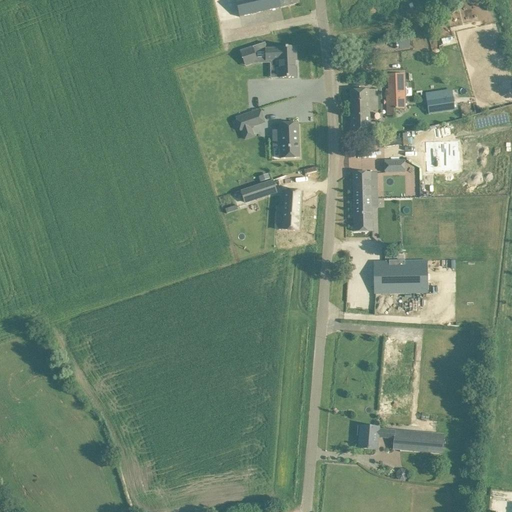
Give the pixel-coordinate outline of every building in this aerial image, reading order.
[(215,0),(203,0),(208,22),(220,19),(215,0)] [(235,0),(239,16),(289,5),(299,3),(298,0),(235,0)] [(279,46),(267,47),(268,59),(280,58),(281,76),(298,75),(297,64),(296,64),(295,57),(298,57),(297,44),(279,45),(279,46)] [(253,47),(240,51),(244,65),(257,60),(254,51),(253,47)] [(404,108),(404,74),(387,75),(388,89),(386,89),(387,115),(393,115),(393,108),(404,108)] [(369,111),(378,111),(377,89),(350,90),(352,134),(362,134),(377,134),(377,122),(370,123),(369,111)] [(432,97),(434,114),(454,112),(452,95),(432,97)] [(250,113),(236,118),(240,131),(254,126),(250,113)] [(281,141),(273,141),(274,152),(281,152),(282,164),(300,163),(299,128),(280,129),(281,141)] [(459,140),(425,141),(426,172),(460,171),(459,140)] [(404,160),(385,161),(385,173),(405,173),(404,160)] [(363,173),(353,173),(354,199),(372,199),(371,188),(377,188),(377,173),(371,173),(363,173)] [(270,181),(239,191),(242,203),(274,192),(270,181)] [(275,218),(274,236),(296,237),(298,197),(280,196),(279,218),(275,218)] [(373,231),(372,199),(354,199),(354,232),(373,231)] [(501,209),(501,201),(459,202),(460,209),(501,209)] [(428,261),(384,261),(374,261),(374,294),(428,293),(428,261)] [(399,325),(398,337),(429,339),(429,327),(399,325)] [(384,339),(381,413),(410,414),(413,340),(384,339)] [(364,342),(363,363),(380,364),(382,343),(364,342)] [(363,363),(361,383),(379,384),(380,364),(363,363)] [(378,428),(358,426),(357,436),(362,437),(361,448),(376,450),(377,437),(394,438),(393,449),(443,453),(444,435),(378,430),(378,428)]
